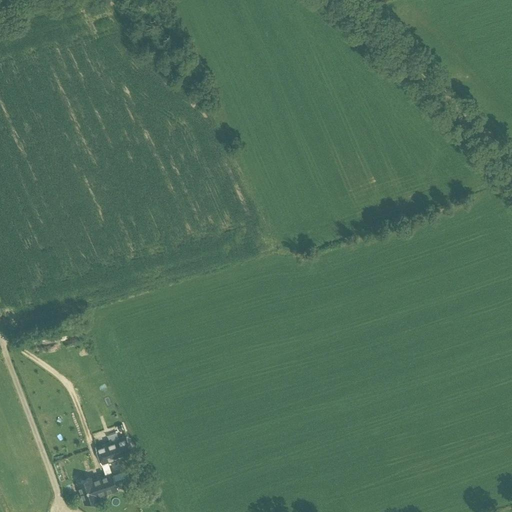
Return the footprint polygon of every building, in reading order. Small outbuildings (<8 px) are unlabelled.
[(51,329),(40,333),(42,341),(54,338),(51,329)] [(10,393),(12,378),(3,377),(1,392),(10,393)] [(108,462),(132,453),(126,436),(96,447),(102,464),(108,462)] [(92,477),(78,482),(81,492),(114,480),(112,472),(108,462),(102,464),(106,474),(92,479),(92,477)] [(132,465),(125,467),(128,476),(135,473),(132,465)] [(135,473),(128,476),(130,483),(138,480),(135,473)] [(114,480),(81,492),(85,503),(99,498),(98,496),(118,490),(114,480)]
